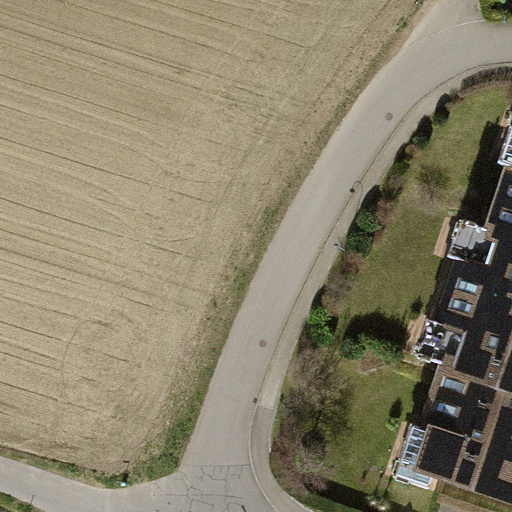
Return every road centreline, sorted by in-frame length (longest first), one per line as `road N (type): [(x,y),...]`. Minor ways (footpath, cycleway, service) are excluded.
road 1 (residential): [(184,511),(301,233),(373,118),(429,66)]
road 2 (track): [(0,476),(130,511)]
